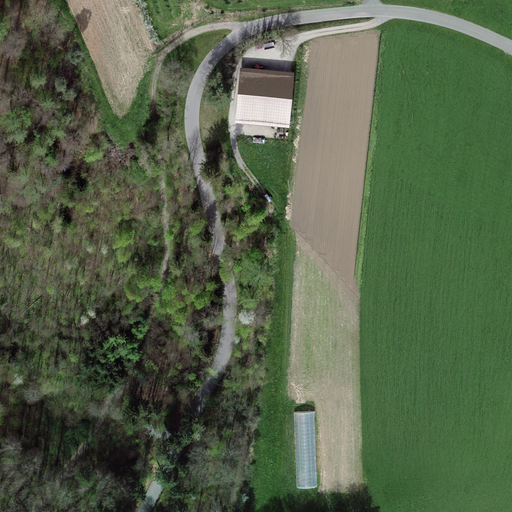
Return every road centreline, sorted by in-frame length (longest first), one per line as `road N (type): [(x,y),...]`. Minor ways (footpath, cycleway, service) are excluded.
road 1 (unclassified): [(146,511),(229,332),(225,266),(192,122),(196,88),(213,57),(252,26),(373,11),(439,18),(511,47)]
road 2 (track): [(35,511),(133,372),(160,303),(168,259),(153,133),(157,66),(190,34),(252,26)]
